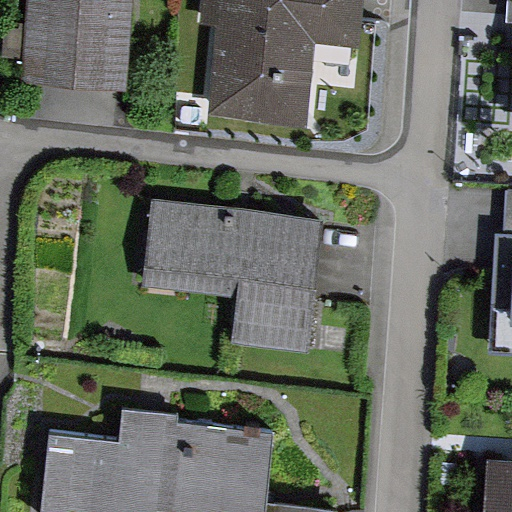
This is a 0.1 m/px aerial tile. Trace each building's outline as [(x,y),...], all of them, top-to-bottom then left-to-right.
[(122,0),(39,0),(37,65),(119,69),(122,0)] [(354,0),(227,0),(220,100),(300,106),(306,23),(352,27),(354,0)] [(317,224),(152,204),(143,276),(239,287),(234,333),(303,341),(317,224)] [(511,225),(501,225),(496,342),(511,342),(511,225)] [(257,509),(266,431),(134,417),(131,448),(60,441),(52,511),(153,511),(155,498),(257,509)] [(511,511),(511,458),(492,457),(488,511),(511,511)]
